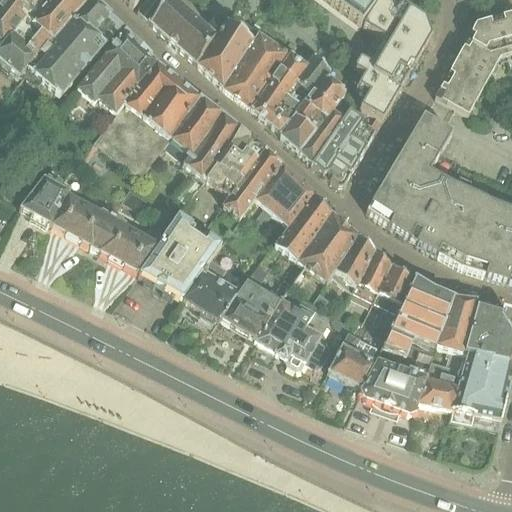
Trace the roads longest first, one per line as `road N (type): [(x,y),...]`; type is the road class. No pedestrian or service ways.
road 1 (tertiary): [(477,511),(319,453),(0,293)]
road 2 (residential): [(342,214),(103,0)]
road 3 (residential): [(456,0),(444,49),(342,214)]
road 4 (residential): [(511,304),(433,279),(342,214)]
